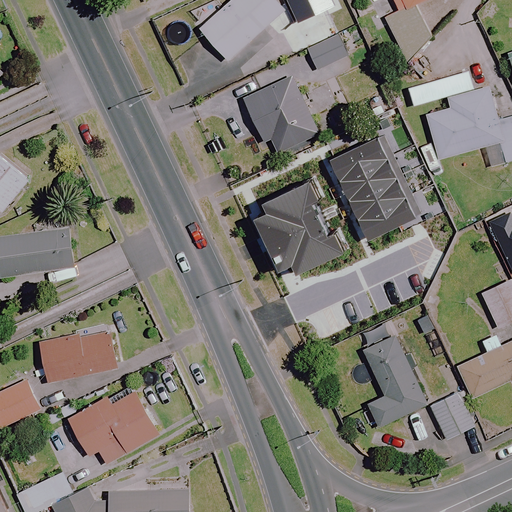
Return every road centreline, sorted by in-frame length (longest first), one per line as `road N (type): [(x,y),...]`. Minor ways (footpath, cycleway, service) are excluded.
road 1 (secondary): [(270,415),(74,0)]
road 2 (secondary): [(270,415),(329,476),(365,498),(421,507),(482,496)]
